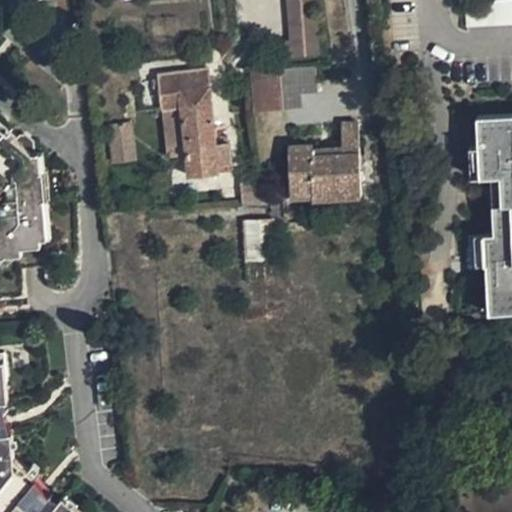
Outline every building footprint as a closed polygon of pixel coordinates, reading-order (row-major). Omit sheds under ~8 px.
[(317,2),(316,0),(286,0),(291,44),(285,44),(287,61),(321,57),(317,2)] [(511,6),(473,8),(474,34),(511,32),(511,6)] [(162,103),(179,102),(208,100),(204,65),(158,70),(162,103)] [(311,90),(311,66),(294,68),(295,92),(311,90)] [(295,92),(294,68),(245,72),(249,110),(295,108),(295,92)] [(212,145),(208,100),(179,102),(186,169),(233,164),(232,144),(212,145)] [(469,175),(490,174),(500,174),(502,234),(492,234),(471,235),(472,266),(486,265),(487,312),(511,311),(511,113),(477,114),(478,144),(468,145),(469,175)] [(307,193),(355,190),(350,120),(331,121),(331,135),(317,136),(317,143),(305,144),(305,139),(283,140),(285,180),(306,180),(307,191),(307,193)] [(0,249),(2,251),(4,249),(11,240),(21,239),(42,237),(38,196),(34,165),(32,146),(16,132),(3,123),(0,126),(0,249)] [(25,127),(20,128),(16,132),(32,146),(32,133),(25,127)] [(32,146),(34,165),(47,163),(45,145),(32,146)] [(38,196),(51,195),(47,163),(34,165),(38,196)] [(490,174),(492,234),(502,234),(500,174),(490,174)] [(306,180),(285,180),(286,191),(307,191),(306,180)] [(38,196),(42,237),(55,235),(51,195),(38,196)] [(248,216),(248,221),(214,223),(214,219),(153,222),(164,417),(194,415),(194,427),(260,422),(261,443),(294,441),(280,230),(279,213),(248,216)] [(384,449),(371,223),(280,230),(294,441),(294,451),(384,449)] [(4,249),(21,248),(21,239),(11,240),(4,249)] [(0,374),(9,374),(8,360),(0,360),(0,374)] [(90,511),(68,494),(54,511),(50,511),(45,509),(51,509),(56,507),(58,503),(58,500),(57,496),(55,494),(53,493),(50,492),(47,493),(44,495),(37,504),(35,503),(32,502),(29,503),(27,505),(23,501),(42,475),(18,456),(16,431),(0,432),(0,417),(2,417),(5,416),(7,413),(8,411),(9,409),(8,406),(6,403),(3,402),(0,402),(0,400),(12,399),(9,374),(0,374),(0,511),(90,511)]
